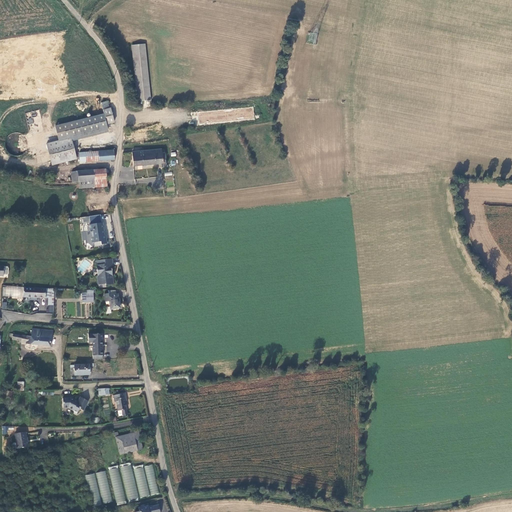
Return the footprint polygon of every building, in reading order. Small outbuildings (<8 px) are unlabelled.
[(153,99),(147,44),(133,45),(139,104),(144,104),(143,100),(153,99)] [(106,102),(92,106),(95,117),(104,114),(107,124),(115,122),(112,108),(109,108),(106,102)] [(255,107),(195,112),(196,116),(199,116),(200,124),(256,120),(255,107)] [(109,132),(107,124),(104,114),(95,117),(54,127),(59,142),(60,144),(72,141),(109,132)] [(74,153),(72,141),(60,144),(59,142),(47,145),(52,167),(76,161),(74,153)] [(165,158),(165,153),(162,154),(162,149),(132,152),(134,166),(162,163),(162,167),(167,167),(167,158),(165,158)] [(115,161),(114,150),(98,151),(99,161),(115,161)] [(99,161),(98,151),(85,152),(86,162),(99,161)] [(73,190),(107,187),(106,169),(94,170),(94,181),(73,183),(73,184),(73,190)] [(94,181),(94,170),(72,172),(73,183),(94,181)] [(172,171),(164,173),(165,181),(173,179),(172,171)] [(107,203),(88,206),(90,216),(109,213),(107,203)] [(103,224),(89,226),(92,245),(100,243),(101,246),(108,245),(107,239),(106,239),(103,224)] [(112,260),(96,261),(96,263),(100,262),(100,265),(99,265),(100,276),(97,276),(98,285),(105,284),(105,285),(113,285),(113,276),(111,276),(111,274),(112,274),(112,272),(113,272),(112,269),(111,267),(113,267),(112,260)] [(2,297),(21,298),(24,298),(24,297),(24,288),(24,287),(3,287),(2,297)] [(46,289),(24,288),(24,297),(29,297),(33,297),(46,298),(46,289)] [(46,289),(46,298),(45,305),(49,305),(49,312),(54,312),(55,289),(46,288),(46,289)] [(110,304),(111,310),(120,308),(117,294),(108,296),(110,304)] [(53,331),(32,329),(31,337),(22,335),(22,336),(10,334),(9,338),(12,338),(13,340),(21,341),(21,343),(27,343),(27,344),(51,347),(51,335),(53,336),(53,331)] [(94,344),(94,360),(97,360),(97,355),(103,355),(102,334),(89,335),(89,344),(94,344)] [(74,365),(74,375),(74,376),(90,375),(90,364),(74,365)] [(125,393),(114,395),(114,400),(116,400),(116,403),(118,411),(122,410),(127,410),(125,402),(125,398),(126,398),(125,393)] [(63,399),(63,409),(69,409),(73,411),(73,412),(77,415),(80,409),(84,411),(89,402),(80,397),(78,402),(71,399),(63,399)] [(28,447),(26,432),(15,434),(17,449),(28,447)] [(139,432),(116,437),(120,455),(143,450),(139,432)] [(121,465),(127,500),(138,498),(131,463),(121,465)] [(134,467),(139,497),(158,494),(153,464),(144,466),(144,465),(134,467)] [(118,465),(108,467),(116,505),(126,503),(118,465)] [(112,502),(106,471),(96,473),(101,504),(112,502)] [(92,506),(101,505),(95,473),(86,475),(92,506)]
